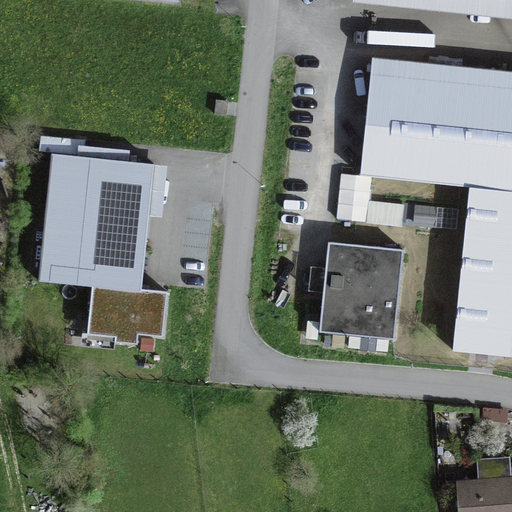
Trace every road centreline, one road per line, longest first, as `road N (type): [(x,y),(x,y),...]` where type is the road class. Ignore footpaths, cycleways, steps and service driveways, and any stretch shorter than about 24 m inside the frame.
road 1 (residential): [(263,0),(227,382)]
road 2 (residential): [(511,411),(227,382)]
